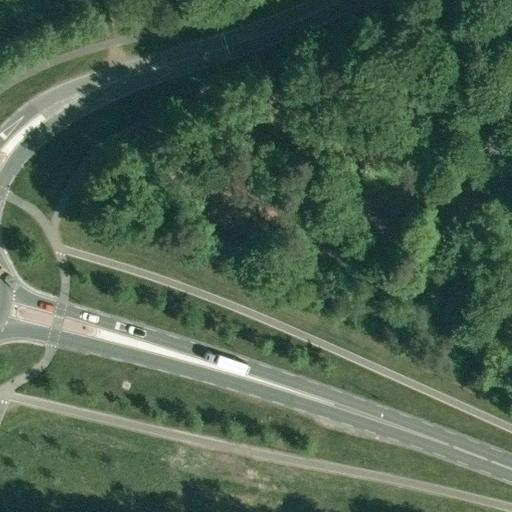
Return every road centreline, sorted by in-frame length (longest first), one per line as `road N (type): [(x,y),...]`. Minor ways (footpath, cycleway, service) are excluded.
road 1 (primary): [(511,471),(232,372),(0,312)]
road 2 (secondary): [(0,164),(47,114),(92,91),(332,0)]
